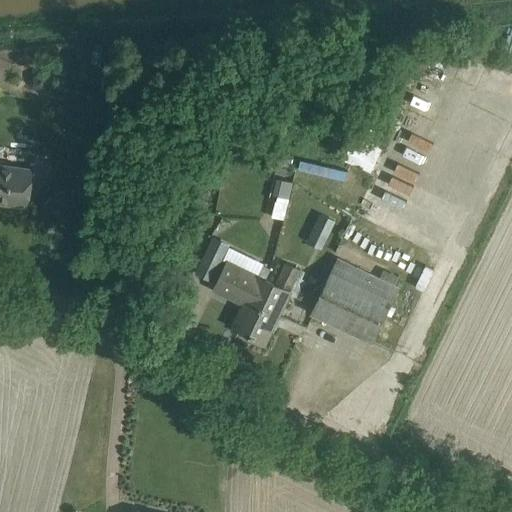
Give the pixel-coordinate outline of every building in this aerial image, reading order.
[(393,109),(388,117),(435,145),(440,137),(393,109)] [(358,120),(340,157),(370,172),(381,149),(376,147),(383,131),(358,120)] [(80,154),(48,150),(42,197),(74,202),(80,154)] [(0,203),(24,207),(30,169),(0,164),(0,203)] [(276,179),(273,194),(289,198),(292,182),(276,179)] [(275,200),(271,216),(283,219),(287,203),(275,200)] [(320,213),(313,227),(328,235),(335,221),(320,213)] [(342,249),(365,257),(377,224),(354,215),(342,249)] [(372,340),(397,287),(337,259),(312,312),(372,340)] [(239,329),(266,342),(302,268),(288,261),(276,284),(266,280),(271,270),(263,267),(258,276),(228,262),(214,289),(250,306),(239,329)]
